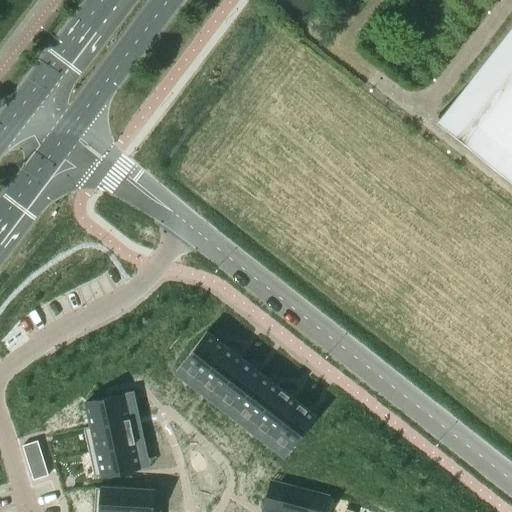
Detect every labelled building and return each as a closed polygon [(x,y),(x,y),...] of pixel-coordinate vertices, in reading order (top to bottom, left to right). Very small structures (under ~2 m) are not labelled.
[(511,28),(443,117),(439,114),(437,115),(469,140),(470,139),(467,136),(473,127),(511,157),(511,28)] [(207,331),(182,364),(201,378),(226,346),(207,331)] [(226,346),(201,378),(219,392),(244,360),(226,346)] [(244,360),(219,392),(237,406),(262,374),(244,360)] [(262,374),(237,406),(255,420),(280,388),(262,374)] [(280,388),(255,420),(273,434),(298,402),(280,388)] [(91,426),(84,427),(84,428),(130,418),(125,394),(86,402),(91,426)] [(298,402),(273,434),(292,449),(317,416),(298,402)] [(130,418),(84,428),(89,452),(135,442),(130,418)] [(38,440),(30,443),(34,454),(41,452),(38,440)] [(135,442),(89,452),(94,476),(140,466),(135,442)] [(30,443),(22,445),(26,456),(34,454),(30,443)] [(41,452),(34,454),(37,466),(45,463),(41,452)] [(34,454),(26,456),(30,468),(37,466),(34,454)] [(45,463),(37,466),(41,477),(48,475),(45,463)] [(37,466),(30,468),(33,479),(41,477),(37,466)] [(280,482),(272,511),(325,511),(330,495),(280,482)] [(96,487),(94,511),(150,511),(152,491),(96,487)]
